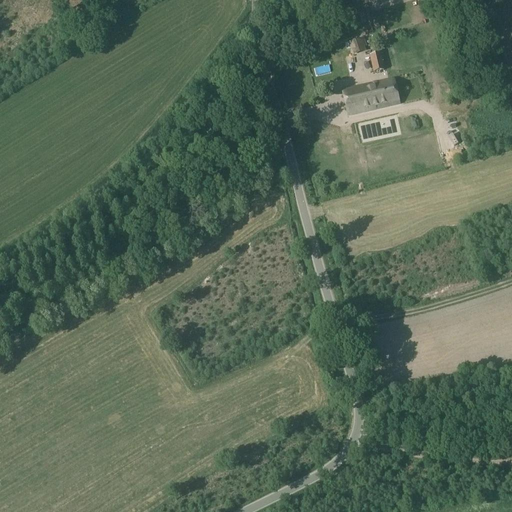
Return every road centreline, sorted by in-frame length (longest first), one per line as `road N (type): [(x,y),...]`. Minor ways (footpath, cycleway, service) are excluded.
road 1 (unclassified): [(245,511),(352,450),(360,424),(263,57),(259,0)]
road 2 (track): [(436,109),(458,189),(307,216)]
road 3 (track): [(511,453),(358,437)]
